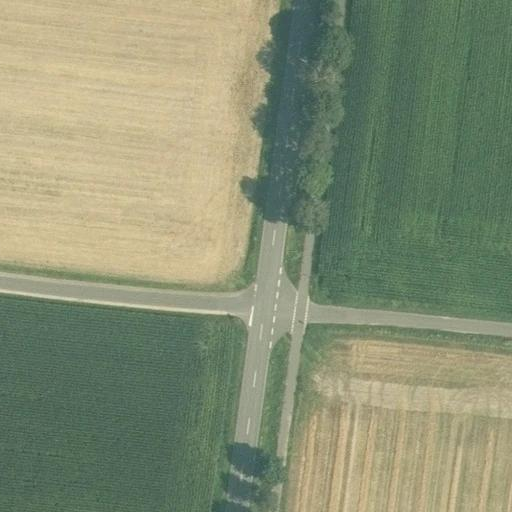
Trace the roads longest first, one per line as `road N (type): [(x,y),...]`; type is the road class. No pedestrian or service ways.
road 1 (tertiary): [(303,0),(259,312)]
road 2 (unclassified): [(259,312),(0,279)]
road 3 (unclassified): [(259,312),(511,333)]
road 4 (tertiary): [(259,312),(233,511)]
